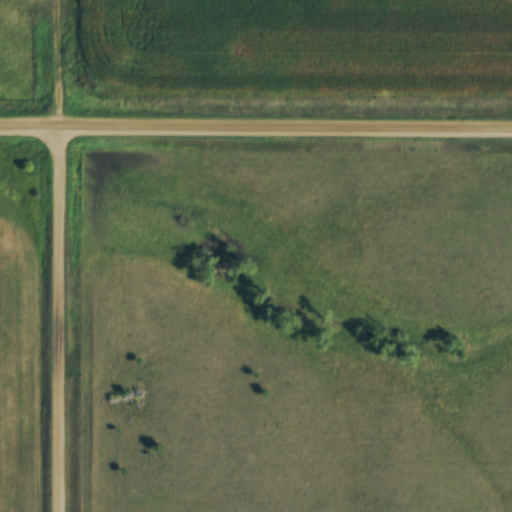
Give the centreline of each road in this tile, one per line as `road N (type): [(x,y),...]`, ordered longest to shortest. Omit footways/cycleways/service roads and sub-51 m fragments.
road 1 (residential): [(0,129),(511,130)]
road 2 (residential): [(61,511),(61,0)]
